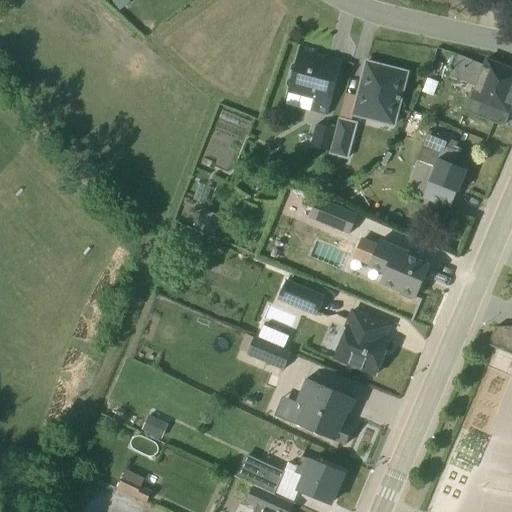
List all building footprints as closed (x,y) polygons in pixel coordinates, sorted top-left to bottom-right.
[(330,117),(342,66),(315,60),(317,51),(297,47),(283,105),(330,117)] [(502,127),(511,103),(511,72),(484,61),(482,67),(457,57),(449,77),(474,87),(464,112),(502,127)] [(396,129),(410,74),(366,63),(352,118),(396,129)] [(357,125),(338,120),(329,155),(347,160),(357,125)] [(450,211),(466,170),(453,165),(459,150),(455,148),(457,143),(429,132),(406,189),(422,195),(420,199),(450,211)] [(351,233),(359,213),(317,196),(309,217),(351,233)] [(379,242),(367,268),(384,276),(380,284),(401,293),(400,296),(411,301),(412,298),(415,300),(429,267),(406,257),(408,254),(379,242)] [(324,298),(285,281),(277,301),(316,318),(324,298)] [(388,328),(351,312),(344,327),(347,329),(334,360),(374,376),(387,345),(382,342),(388,328)] [(511,368),(511,328),(496,328),(488,347),(511,357),(511,362),(510,369),(511,368)] [(290,354),(254,339),(247,355),(283,371),(290,354)] [(355,401),(305,380),(294,404),(302,408),(295,425),(345,446),(352,429),(343,425),(347,414),(350,414),(355,401)] [(251,486),(295,505),(301,494),(329,506),(343,475),(300,456),(295,468),(286,464),(282,473),(244,456),(235,478),(251,486)] [(153,489),(142,484),(145,477),(126,468),(117,488),(148,502),(153,489)] [(292,511),(295,505),(251,486),(243,504),(260,511),(292,511)]
